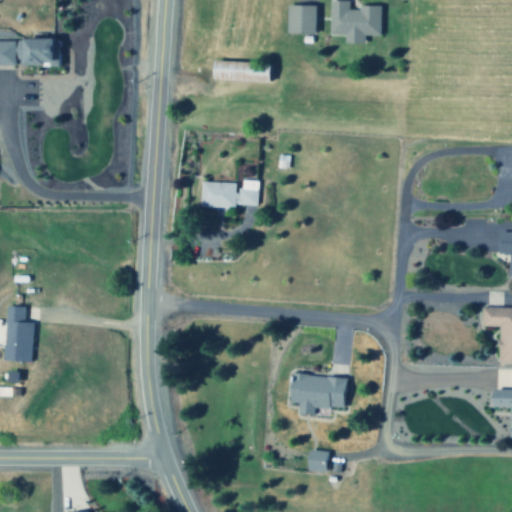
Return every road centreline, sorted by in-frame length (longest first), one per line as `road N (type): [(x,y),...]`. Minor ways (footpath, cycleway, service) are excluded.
road 1 (secondary): [(163,458),(151,346),(168,0)]
road 2 (residential): [(511,149),(442,152),(410,171),(387,370)]
road 3 (residential): [(153,304),(391,327)]
road 4 (residential): [(0,456),(163,458)]
road 5 (residential): [(381,439),(397,453),(511,452)]
